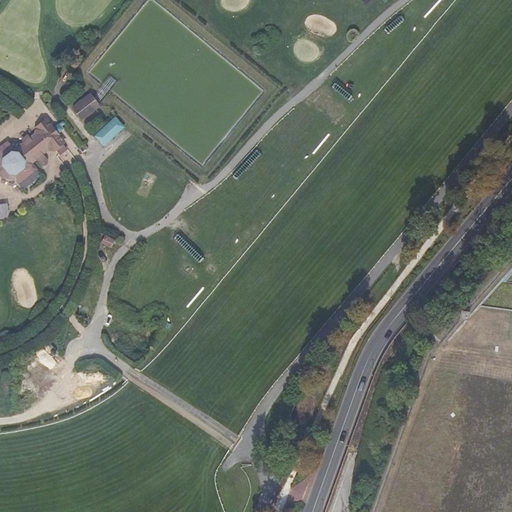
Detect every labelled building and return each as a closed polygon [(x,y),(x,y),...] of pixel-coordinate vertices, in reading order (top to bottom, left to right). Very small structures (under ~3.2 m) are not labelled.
[(63,107),(53,115),(71,137),(80,129),(81,123),(80,121),(99,105),(90,93),(73,107),(70,109),(69,108),(63,107)] [(115,116),(94,137),(105,147),(126,126),(115,116)] [(47,119),(37,127),(35,135),(29,140),(19,148),(12,148),(8,142),(0,148),(0,174),(6,182),(8,179),(15,180),(18,185),(37,170),(31,162),(36,158),(40,164),(41,165),(42,166),(43,166),(44,166),(45,166),(45,165),(46,165),(46,164),(47,163),(47,162),(47,161),(46,160),(41,154),(47,149),(53,150),(64,141),(47,119)] [(0,204),(0,219),(9,218),(7,204),(0,204)] [(112,247),(115,239),(105,235),(101,243),(112,247)] [(511,269),(480,305),(511,310),(511,269)] [(409,320),(401,330),(405,332),(412,323),(409,320)]
